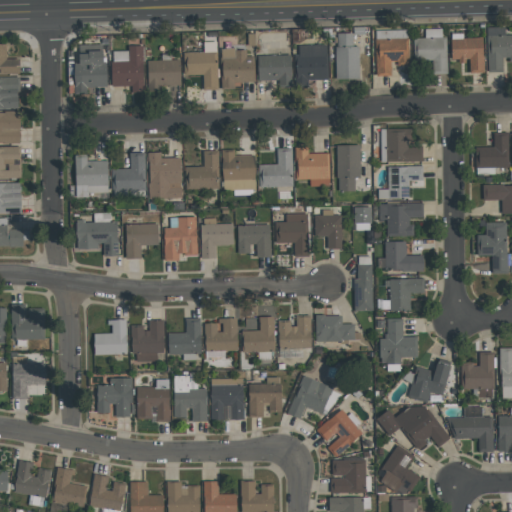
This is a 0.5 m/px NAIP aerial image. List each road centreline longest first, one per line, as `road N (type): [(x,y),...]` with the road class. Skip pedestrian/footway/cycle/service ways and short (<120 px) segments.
road 1 (residential): [(511,101),(51,123)]
road 2 (tertiary): [(0,11),(377,0)]
road 3 (residential): [(0,273),(160,291),(327,283)]
road 4 (residential): [(0,427),(138,452),(273,450),(292,457)]
road 5 (residential): [(47,0),(54,256),(65,281)]
road 6 (residential): [(452,103),(458,319)]
road 7 (residential): [(65,281),(71,440)]
